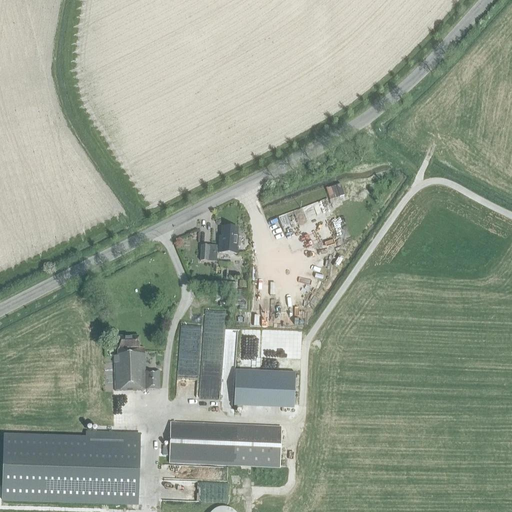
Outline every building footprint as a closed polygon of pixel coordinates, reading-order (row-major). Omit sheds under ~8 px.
[(327,188),(331,200),(345,195),(341,184),(327,188)] [(284,229),(315,219),(313,213),(309,214),(306,207),(279,216),(284,229)] [(222,238),(220,238),(219,253),(236,254),(236,247),(239,247),(240,239),(236,238),(236,229),(223,228),(222,238)] [(217,247),(200,246),(200,262),(216,263),(217,247)] [(240,301),(241,291),(232,291),(232,301),(240,301)] [(180,361),(203,362),(204,326),(182,325),(180,361)] [(116,392),(159,391),(158,373),(144,374),(144,349),(139,349),(139,338),(117,338),(117,357),(114,358),(114,364),(115,365),(116,392)] [(236,375),(234,410),(292,413),(294,377),(236,375)] [(170,422),(168,464),(279,469),(281,427),(170,422)] [(137,499),(140,431),(86,429),(85,434),(4,430),(1,493),(137,499)]
